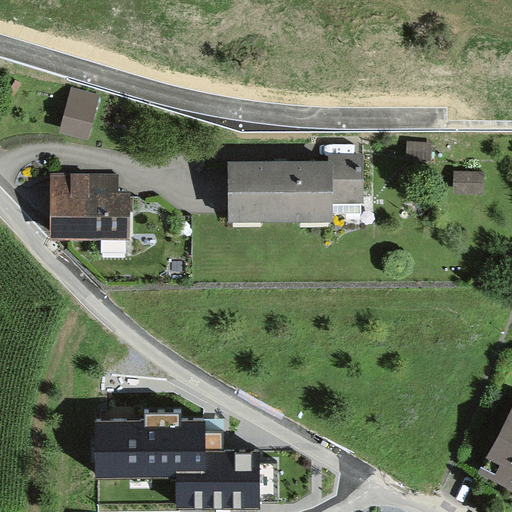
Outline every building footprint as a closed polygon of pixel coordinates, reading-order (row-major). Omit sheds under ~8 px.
[(70,87),(58,127),(88,136),(100,95),(70,87)] [(363,150),(229,151),(229,215),(334,214),(334,200),(363,200),(363,150)] [(445,170),(444,191),(476,192),(477,171),(445,170)] [(118,173),(52,172),(51,233),(134,233),(134,187),(118,187),(118,173)] [(185,390),(128,389),(126,460),(167,461),(166,478),(189,478),(189,510),(235,511),(236,482),(236,469),(242,470),(243,411),(193,411),(193,395),(185,390)] [(511,410),(479,471),(511,488),(511,410)]
